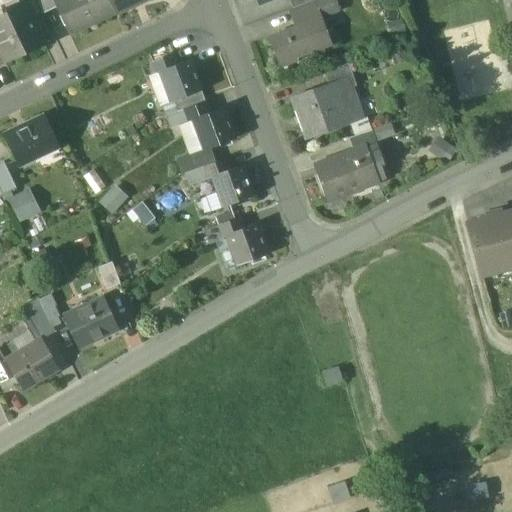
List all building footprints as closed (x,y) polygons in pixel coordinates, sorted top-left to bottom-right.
[(37,0),(44,13),(56,8),(52,0),(37,0)] [(108,0),(52,0),(56,8),(69,35),(115,13),(108,0)] [(108,0),(115,13),(116,16),(149,0),(108,0)] [(289,0),(292,9),(315,0),(289,0)] [(315,0),(292,9),(297,21),(302,20),(303,22),(321,15),(321,16),(339,9),(335,0),(315,0)] [(24,1),(1,11),(1,10),(0,9),(0,52),(5,63),(44,45),(24,1)] [(321,15),(303,22),(302,20),(297,21),(299,26),(268,38),(279,68),(295,62),(294,59),(332,45),(321,16),(321,15)] [(172,54),(152,62),(157,74),(160,73),(160,72),(177,66),(172,54)] [(201,91),(190,61),(177,66),(160,72),(160,73),(171,102),(201,91)] [(348,64),(324,73),(328,84),(332,82),(336,92),(355,85),(348,64)] [(328,84),(290,97),(305,138),(346,124),(336,92),(332,82),(328,84)] [(205,102),(185,109),(189,122),(193,120),(193,119),(210,113),(205,102)] [(210,113),(193,119),(193,120),(204,150),(210,148),(234,139),(223,109),(210,113)] [(44,117),(5,136),(18,162),(56,144),(44,117)] [(370,130),(348,138),(353,152),(365,147),(365,148),(375,144),(370,130)] [(353,152),(315,165),(328,199),(352,190),(352,191),(377,181),(365,148),(365,147),(353,152)] [(204,150),(185,157),(189,171),(204,166),(214,162),(210,148),(204,150)] [(214,162),(204,166),(208,178),(211,177),(211,176),(228,170),(224,158),(214,162)] [(16,188),(4,161),(0,162),(0,191),(1,194),(16,188)] [(228,170),(211,176),(211,177),(222,207),(253,196),(242,165),(228,170)] [(130,198),(117,184),(100,200),(112,214),(130,198)] [(28,191),(9,201),(20,222),(39,212),(28,191)] [(133,210),(146,224),(156,215),(143,201),(133,210)] [(511,212),(500,215),(499,212),(487,215),(488,218),(467,224),(480,275),(511,266),(511,212)] [(238,217),(218,224),(222,237),(226,236),(225,235),(242,229),(238,217)] [(242,229),(225,235),(226,236),(237,266),(268,255),(256,224),(242,229)] [(111,261),(98,266),(106,287),(119,282),(111,261)] [(104,295),(62,315),(78,347),(119,328),(104,295)] [(39,298),(23,306),(27,315),(22,317),(36,341),(40,338),(41,339),(54,331),(39,298)] [(41,339),(40,338),(36,341),(6,359),(24,389),(58,368),(41,339)] [(340,365),(321,371),(326,388),(344,382),(340,365)] [(347,481),(330,486),(334,501),(351,496),(347,481)]
